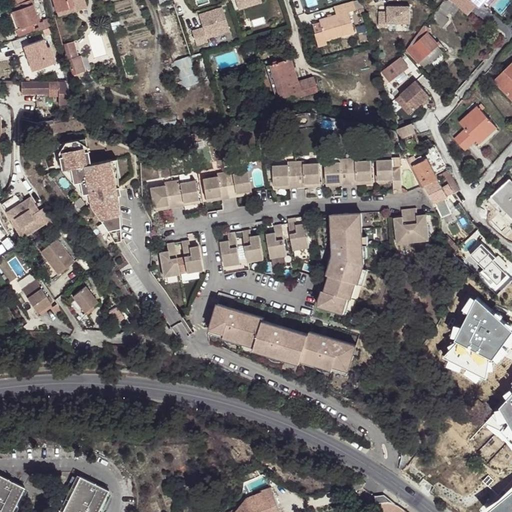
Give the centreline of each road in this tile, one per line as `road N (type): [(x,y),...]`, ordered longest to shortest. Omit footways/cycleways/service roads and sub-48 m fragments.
road 1 (tertiary): [(369,467),(277,421),(194,397),(114,385),(0,390)]
road 2 (unclassified): [(376,434),(346,411),(201,348)]
road 3 (unclassified): [(0,467),(94,472),(116,496),(110,511)]
